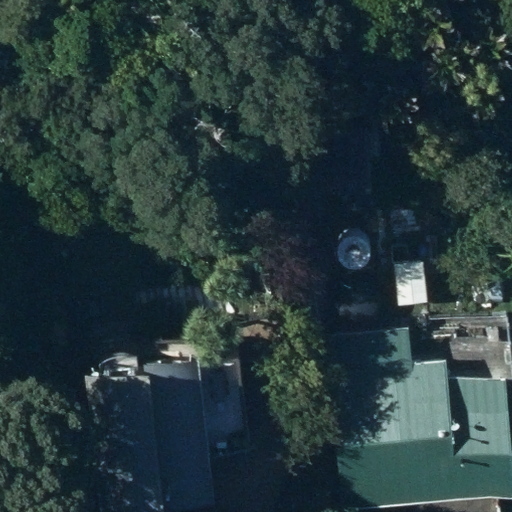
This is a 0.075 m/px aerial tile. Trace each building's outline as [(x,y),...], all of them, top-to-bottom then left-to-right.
[(320,140),(325,204),(382,199),(377,135),(320,140)] [(471,247),(472,265),(490,264),(490,247),(471,247)] [(433,306),(428,266),(397,270),(402,310),(433,306)] [(344,511),(397,511),(511,506),(511,381),(450,384),(449,367),(416,370),(414,334),(337,337),(344,511)] [(229,511),(210,371),(100,385),(116,511),(229,511)]
